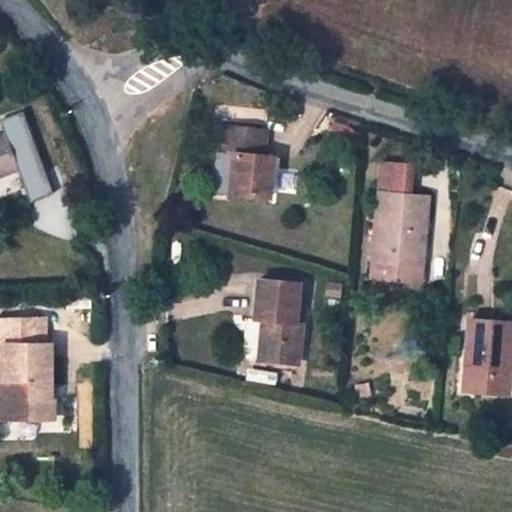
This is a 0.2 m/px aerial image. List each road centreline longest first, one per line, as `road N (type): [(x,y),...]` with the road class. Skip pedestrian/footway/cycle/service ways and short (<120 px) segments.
road 1 (unclassified): [(87,95),(188,56),(227,56),(511,150)]
road 2 (residential): [(87,95),(121,206),(127,511)]
road 3 (residential): [(10,0),(87,95)]
